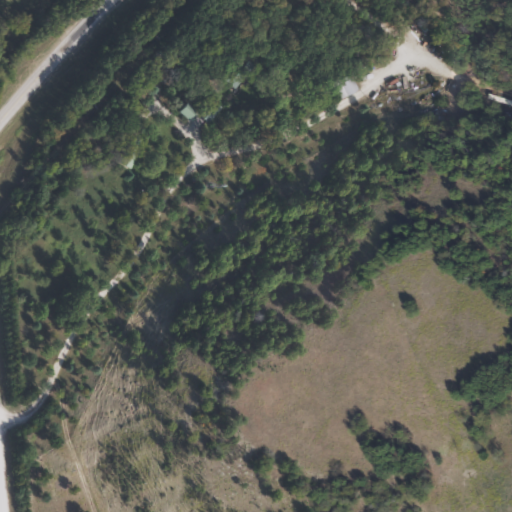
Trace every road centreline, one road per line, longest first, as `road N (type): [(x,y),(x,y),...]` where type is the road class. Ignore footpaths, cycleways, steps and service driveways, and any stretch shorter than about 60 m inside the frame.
road 1 (residential): [(0,234),(123,183),(196,120)]
road 2 (tertiary): [(0,116),(104,0)]
